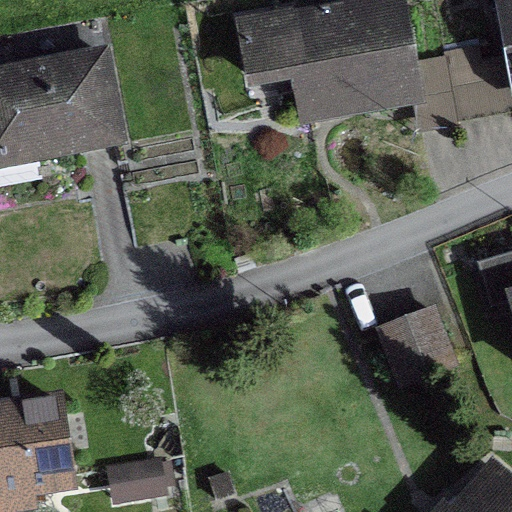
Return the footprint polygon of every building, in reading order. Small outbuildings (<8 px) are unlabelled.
[(288,63),(300,131),(413,111),(427,108),(418,61),(407,0),(368,0),(294,13),(293,8),(234,18),(244,71),(288,63)] [(504,58),(511,103),(511,0),(494,3),(504,58)] [(35,61),(0,66),(0,186),(38,179),(36,166),(127,150),(108,48),(65,56),(60,26),(30,32),(35,61)] [(511,105),(511,103),(504,58),(484,61),(480,39),(443,46),(445,56),(418,61),(427,108),(413,111),(417,134),(472,124),(470,113),(511,105)] [(507,305),(511,321),(511,253),(477,264),(490,310),(507,305)] [(437,309),(376,330),(400,394),(460,373),(437,309)] [(0,404),(0,511),(37,511),(36,501),(78,495),(64,395),(0,404)] [(160,458),(107,466),(113,507),(168,498),(167,489),(177,487),(173,462),(161,464),(160,458)] [(511,511),(511,477),(492,460),(451,508),(443,501),(433,511),(511,511)] [(209,478),(217,502),(237,494),(229,471),(209,478)]
